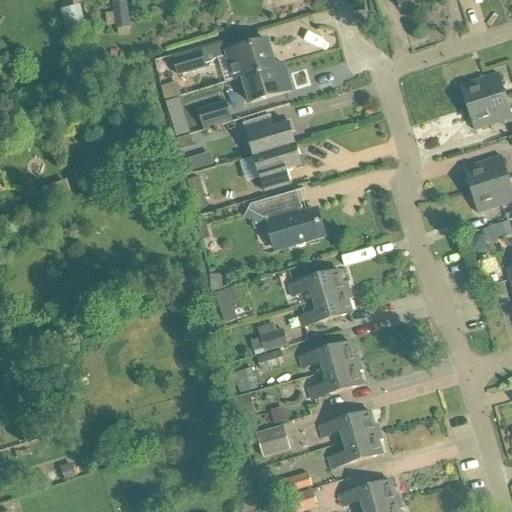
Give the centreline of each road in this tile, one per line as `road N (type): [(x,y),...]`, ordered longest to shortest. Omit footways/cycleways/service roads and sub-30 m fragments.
road 1 (residential): [(465,374),(421,265),(406,206),(409,162),(385,75)]
road 2 (residential): [(507,511),(465,374)]
road 3 (residential): [(385,75),(511,32)]
